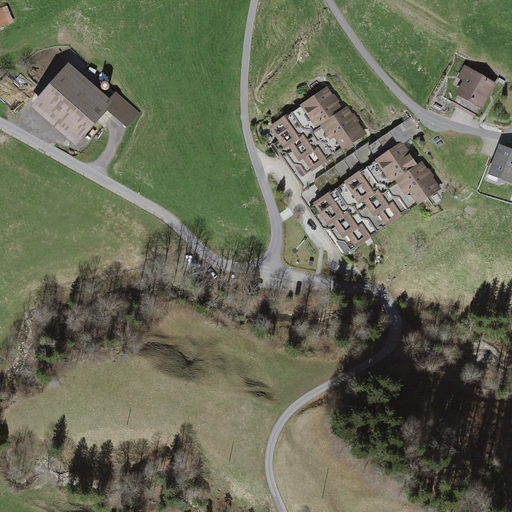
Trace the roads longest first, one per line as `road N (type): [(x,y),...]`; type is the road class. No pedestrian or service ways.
road 1 (unclassified): [(269,270),(373,291),(395,318),(379,358),(311,394),(278,427),(268,465),(282,511)]
road 2 (residential): [(0,121),(160,209),(215,253),(269,270)]
road 3 (residential): [(256,0),(245,103),(253,160),(273,209),(269,270)]
road 4 (residential): [(511,139),(418,114),(380,75),(331,0)]
